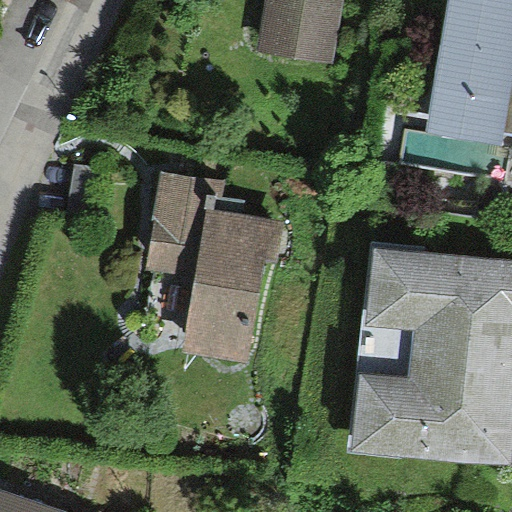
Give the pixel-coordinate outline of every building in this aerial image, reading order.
[(337,0),(266,0),(258,66),(324,74),(337,0)] [(511,0),(439,0),(432,57),(386,51),(368,190),(511,209),(511,0)] [(279,206),(149,176),(113,326),(244,356),(279,206)] [(511,239),(511,243),(360,223),(332,434),(499,456),(511,357),(511,239)] [(64,511),(0,487),(0,511),(64,511)]
